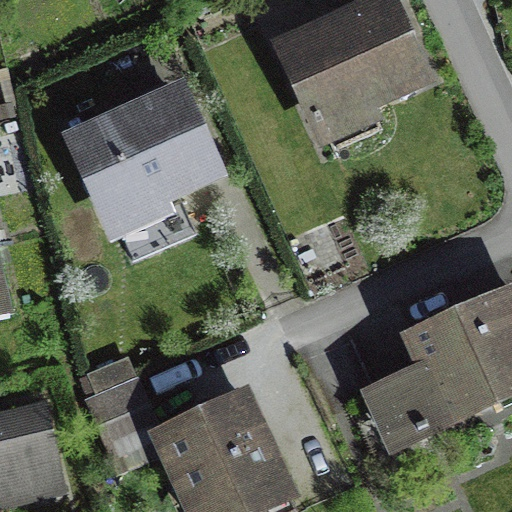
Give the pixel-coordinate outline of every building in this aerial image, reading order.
[(385,6),(286,50),(324,135),(368,115),(362,101),(417,76),(385,6)] [(175,91),(70,135),(114,235),(167,213),(160,198),(211,176),(175,91)] [(0,280),(0,317),(8,315),(0,280)] [(431,368),(369,393),(388,440),(511,389),(511,293),(417,333),(431,368)] [(80,378),(90,401),(122,474),(168,454),(192,511),(290,511),(292,511),(243,398),(156,436),(123,359),(80,378)] [(44,408),(0,417),(0,501),(62,487),(44,408)]
